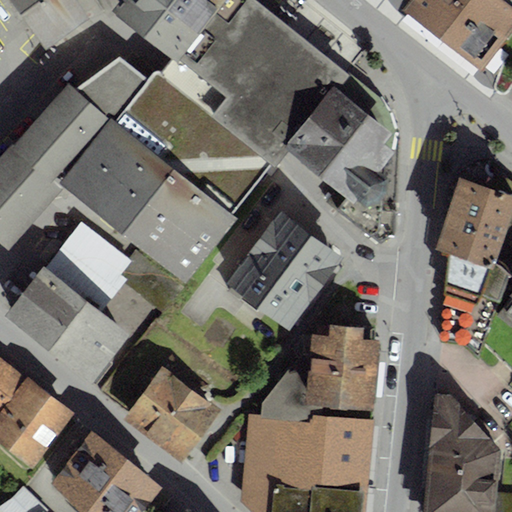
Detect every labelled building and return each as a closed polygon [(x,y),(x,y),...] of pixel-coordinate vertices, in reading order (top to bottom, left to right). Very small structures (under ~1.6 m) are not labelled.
[(11,0),(48,50),(92,14),(79,0),(11,0)] [(120,0),(119,2),(113,10),(172,57),(177,61),(225,0),(120,0)] [(346,73),(256,0),(225,0),(177,61),(172,57),(166,65),(160,73),(155,70),(148,79),(114,121),(233,214),(269,163),(274,168),(277,161),(287,151),(283,148),(346,73)] [(511,0),(408,0),(402,9),(480,69),(511,27),(511,0)] [(68,83),(9,147),(58,183),(110,118),(114,121),(148,79),(120,56),(76,90),(68,83)] [(379,96),(346,73),(283,148),(287,151),(346,197),(336,210),(377,243),(394,233),(396,149),(397,130),(392,112),(379,96)] [(110,118),(58,183),(62,186),(186,283),(238,218),(233,214),(114,121),(110,118)] [(9,147),(0,156),(0,241),(8,248),(62,186),(58,183),(9,147)] [(466,168),(463,177),(511,193),(511,180),(495,174),(495,170),(493,165),(486,162),(480,162),(472,164),(466,168)] [(511,193),(463,177),(459,176),(435,248),(450,254),(494,268),(511,214),(511,193)] [(280,210),(225,284),(288,331),(343,257),(280,210)] [(511,265),(511,214),(494,268),(485,294),(500,299),(511,265)] [(43,265),(4,316),(96,384),(133,334),(101,310),(123,281),(163,311),(181,287),(134,252),(130,258),(80,220),(45,266),(43,265)] [(494,268),(450,254),(439,343),(461,345),(478,360),(500,299),(485,294),(494,268)] [(511,295),(496,315),(511,327),(511,295)] [(261,403),(260,416),(312,420),(312,415),(321,416),(322,404),(305,403),(311,333),(328,335),(329,323),(349,325),(350,305),(328,304),(296,348),(300,355),(261,403)] [(349,325),(329,323),(328,335),(311,333),(305,403),(322,404),(372,408),(378,340),(374,339),(375,327),(349,325)] [(0,411),(26,378),(0,357),(0,411)] [(161,365),(122,418),(181,461),(220,408),(161,365)] [(73,414),(26,378),(0,411),(0,443),(32,468),(73,414)] [(451,396),(434,394),(422,511),(511,511),(511,492),(497,491),(501,450),(451,396)] [(365,511),(374,419),(321,416),(312,415),(312,420),(260,416),(247,415),(241,501),(250,511),(365,511)] [(142,511),(161,488),(90,430),(50,483),(80,511),(142,511)] [(46,511),(48,511),(23,487),(13,498),(0,506),(0,511),(46,511)]
